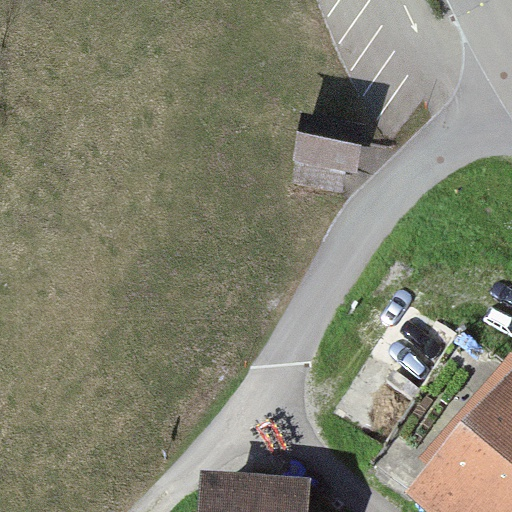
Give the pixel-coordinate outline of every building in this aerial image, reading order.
[(367,133),(303,121),(295,168),(359,180),(367,133)] [(423,267),(400,252),(366,300),(389,316),(423,267)] [(426,380),(463,324),(420,296),(383,352),(426,380)] [(511,511),(511,383),(404,505),(411,511),(511,511)] [(311,511),(313,491),(202,483),(199,511),(311,511)]
